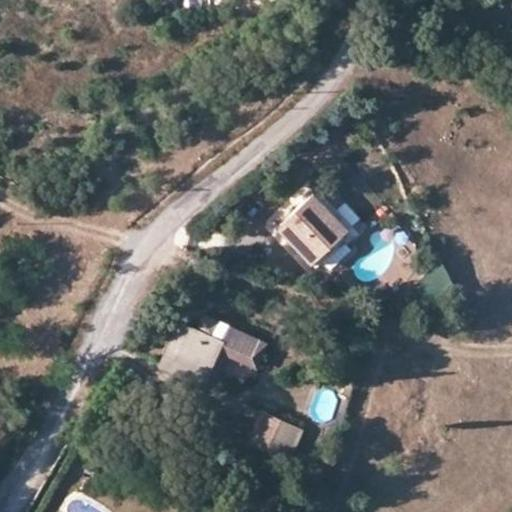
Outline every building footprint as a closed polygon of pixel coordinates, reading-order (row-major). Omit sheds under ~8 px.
[(347,232),(313,196),(278,229),(284,235),(312,265),(347,232)] [(435,306),(452,285),(444,270),(423,297),(435,306)] [(157,360),(199,380),(216,344),(223,348),(251,360),(261,338),(202,311),(195,327),(177,319),(163,349),(157,360)] [(223,348),(216,344),(199,380),(207,383),(223,348)] [(261,409),(253,426),(273,435),(292,443),(299,426),(261,409)] [(273,435),(253,426),(247,440),(267,449),(273,435)] [(90,463),(85,471),(93,476),(99,469),(90,463)]
